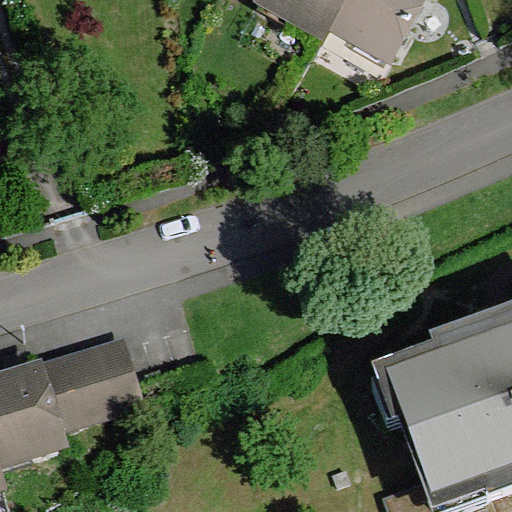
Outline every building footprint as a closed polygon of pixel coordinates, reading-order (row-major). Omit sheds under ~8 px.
[(265,0),(263,5),(320,39),(326,29),(343,0),(265,0)] [(343,0),(326,29),(386,64),(423,0),(343,0)] [(444,367),(395,385),(432,486),(441,511),(476,511),(494,505),(511,498),(511,310),(509,313),(502,318),(497,325),(494,333),(439,353),(444,367)] [(0,447),(27,439),(31,453),(60,443),(55,427),(134,402),(131,392),(116,347),(31,374),(0,384),(0,447)] [(0,462),(31,453),(27,439),(0,447),(0,462)] [(441,511),(432,486),(390,502),(394,511),(441,511)]
